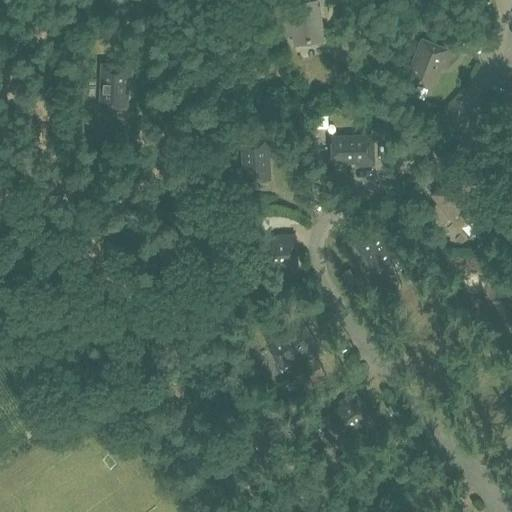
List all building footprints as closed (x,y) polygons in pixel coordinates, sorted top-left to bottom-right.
[(318,1),(276,7),(278,23),(293,21),(296,42),(308,40),(309,43),(312,42),(312,40),(324,38),(318,1)] [(467,26),(464,34),(475,39),(478,31),(467,26)] [(424,40),(409,77),(432,86),(440,65),(444,67),(450,50),(424,40)] [(104,64),(102,104),(126,105),(127,83),(131,83),(132,65),(104,64)] [(148,71),(148,80),(157,81),(157,71),(148,71)] [(291,113),(279,113),(280,124),(292,123),(291,113)] [(382,116),(373,117),(373,129),(382,129),(382,116)] [(374,136),(334,137),(334,161),(357,161),(357,165),(375,164),(374,136)] [(271,138),(244,140),(246,180),(270,178),(269,156),(273,156),(271,138)] [(465,193),(468,190),(457,176),(436,194),(461,225),(479,210),(465,193)] [(415,185),(407,191),(413,199),(421,193),(415,185)] [(265,209),(252,210),(253,218),(265,218),(265,209)] [(458,249),(469,240),(456,224),(445,233),(458,249)] [(378,225),(353,237),(361,253),(364,251),(374,271),(396,261),(378,225)] [(278,239),(256,240),(257,265),(297,263),(295,235),(278,235),(278,239)] [(429,315),(414,327),(434,352),(464,327),(447,307),(432,318),(429,315)] [(303,323),(270,345),(283,366),(302,354),(304,357),(318,347),(303,323)] [(511,389),(493,366),(473,386),(488,406),(485,409),(496,423),(511,409),(511,389)] [(299,379),(288,385),(293,393),(303,386),(299,379)] [(343,406),(326,420),(341,439),(372,413),(354,392),(340,403),(343,406)] [(417,468),(384,497),(397,511),(402,511),(416,500),(418,502),(433,487),(417,468)]
